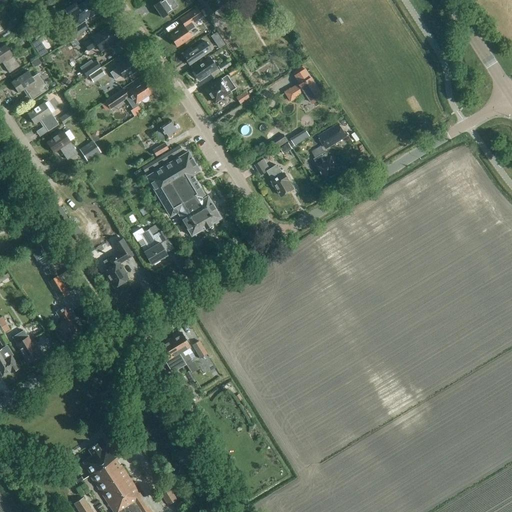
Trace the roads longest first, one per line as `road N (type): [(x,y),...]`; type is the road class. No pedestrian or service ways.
road 1 (tertiary): [(0,406),(274,236)]
road 2 (residential): [(274,236),(112,0)]
road 3 (tertiary): [(274,236),(509,95)]
